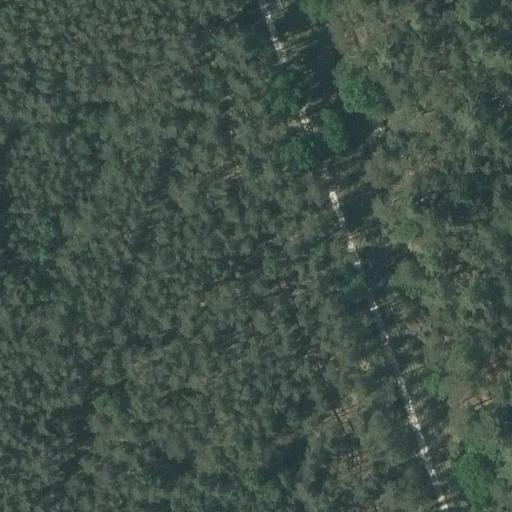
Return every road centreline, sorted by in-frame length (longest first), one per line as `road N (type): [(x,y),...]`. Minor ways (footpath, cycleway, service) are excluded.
road 1 (track): [(31,511),(199,0)]
road 2 (unknown): [(298,0),(464,511)]
